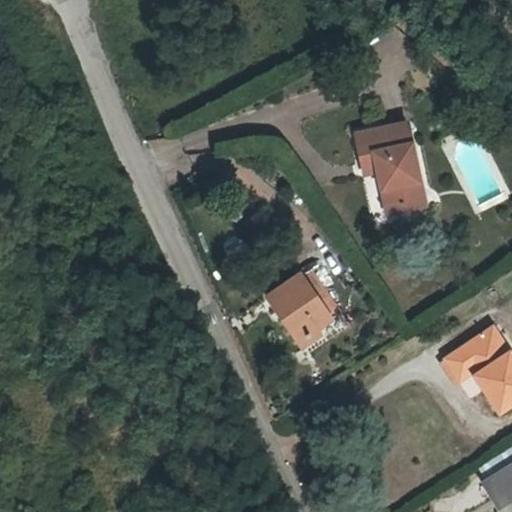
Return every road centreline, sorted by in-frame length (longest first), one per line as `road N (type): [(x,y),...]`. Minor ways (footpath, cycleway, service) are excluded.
road 1 (residential): [(297,511),(67,0)]
road 2 (track): [(43,0),(40,87),(0,157)]
